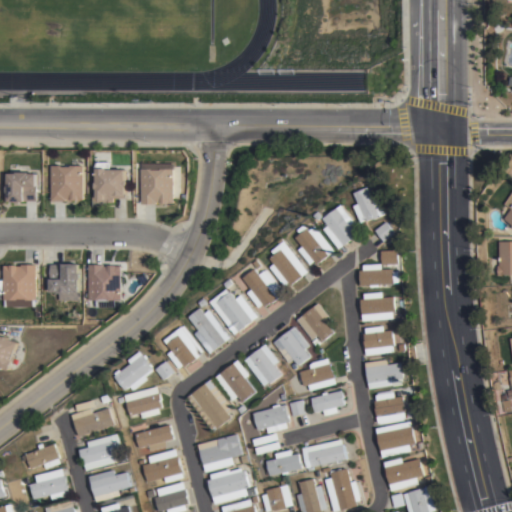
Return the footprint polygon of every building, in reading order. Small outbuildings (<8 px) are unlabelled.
[(127,179),(128,179),(128,185),(127,185),(127,198),(114,197),(114,202),(106,202),(106,201),(98,201),(98,200),(93,200),(93,194),(98,194),(98,188),(97,188),(97,182),(98,182),(98,168),(96,168),(96,160),(111,161),(111,168),(127,169),(127,179)] [(175,202),(157,202),(157,203),(143,203),(143,163),(175,163),(175,202)] [(52,165),(62,165),(62,166),(71,166),(71,165),(84,165),(84,199),(72,199),(72,198),(67,198),(67,200),(52,200),(52,165)] [(9,201),(9,191),(8,191),(7,186),(9,186),(9,173),(18,173),(18,172),(30,172),(30,173),(38,173),(38,200),(9,201)] [(369,186),(375,198),(377,197),(388,213),(374,219),(368,221),(368,219),(362,222),(355,205),(360,203),(356,193),(369,186)] [(510,208),(504,204),(511,193),(511,224),(503,218),(510,208)] [(356,221),(352,225),(359,234),(341,249),(325,228),(330,224),(325,218),(343,204),(356,221)] [(321,211),(324,215),(320,219),(316,214),(321,211)] [(388,220),(397,232),(385,241),(376,229),(388,220)] [(336,250),(318,264),(316,261),(311,264),(300,249),(304,246),(297,237),(302,233),(299,229),(307,224),(311,229),(317,225),(336,250)] [(310,271),(293,285),(290,282),(286,285),(271,266),(275,263),(272,258),(277,254),(274,250),(282,244),(280,242),(284,238),(310,271)] [(511,274),(498,274),(498,240),(511,240),(511,274)] [(383,250),(399,249),(399,263),(384,264),(383,250)] [(254,263),(259,259),(264,266),(259,269),(254,263)] [(80,273),(81,273),(82,278),(80,278),(80,291),(79,291),(79,299),(59,299),(59,293),(58,293),(58,291),(51,291),(51,279),(51,264),(64,264),(64,263),(80,263),(80,273)] [(361,270),(364,270),(364,264),(383,263),(383,269),(394,268),(395,270),(400,270),(400,281),(395,282),(362,284),(361,270)] [(37,299),(26,299),(26,298),(17,298),(17,299),(4,299),(4,265),(22,265),(22,264),(37,264),(37,299)] [(89,264),(104,264),(104,266),(109,266),(109,265),(122,265),(122,299),(109,299),(109,298),(99,298),(99,299),(89,299),(89,264)] [(253,289),(244,277),(256,268),(261,274),(268,269),(285,293),(266,307),(264,304),(259,308),(248,292),(253,289)] [(211,300),(228,288),(231,292),(232,291),(237,298),(243,294),(259,316),(235,333),(211,300)] [(361,299),(366,298),(365,293),(384,292),(384,297),(396,296),(397,311),(394,311),(395,318),(363,321),(361,299)] [(3,307),(29,306),(29,299),(3,300),(3,307)] [(321,303),(334,321),(330,324),(335,332),(322,341),(318,335),(310,340),(291,314),(299,308),(304,315),(321,303)] [(201,329),(190,316),(201,307),(205,312),(209,309),(231,336),(211,353),(196,333),(201,329)] [(364,334),(367,333),(366,328),(385,325),(386,331),(395,330),(397,345),(395,345),(396,351),(367,355),(364,334)] [(202,352),(200,353),(201,355),(185,367),(184,365),(179,368),(168,353),(173,350),(165,340),(183,326),(202,352)] [(274,343),(296,326),(310,345),(306,349),(311,356),(299,365),(294,359),(289,363),(274,343)] [(12,360),(13,360),(9,370),(0,366),(0,334),(3,336),(4,335),(9,337),(9,338),(19,342),(12,360)] [(280,361),(275,365),(283,375),(271,384),(269,382),(264,386),(245,360),(267,344),(280,361)] [(132,363),(129,360),(140,352),(155,370),(147,376),(149,378),(134,390),(131,386),(126,390),(115,376),(132,363)] [(311,369),(310,363),(331,357),(337,383),(310,391),(309,385),(305,386),(303,381),(300,382),(299,377),(302,376),(301,371),(311,369)] [(239,359),(250,374),(246,377),(257,391),(243,402),(238,396),(233,400),(215,377),(239,359)] [(366,362),(389,359),(390,364),(402,362),(406,385),(395,386),(395,385),(370,389),(366,362)] [(167,361),(175,371),(164,380),(156,369),(167,361)] [(213,422),(207,426),(186,398),(212,379),(234,409),(229,413),(231,417),(217,428),(213,422)] [(158,387),(162,400),(160,400),(162,407),(160,408),(161,413),(143,418),(141,413),(131,416),(125,395),(158,387)] [(324,395),(324,393),(330,392),(330,393),(345,390),(347,397),(345,398),(347,405),(339,407),(340,412),(326,416),(325,410),(317,412),(313,398),(324,395)] [(375,401),(378,400),(377,395),(396,392),(397,397),(404,396),(408,418),(379,423),(375,401)] [(108,394),(110,401),(104,403),(102,396),(108,394)] [(511,399),(511,406),(503,408),(502,401),(511,399)] [(94,400),(96,406),(78,411),(76,404),(94,400)] [(305,400),(308,413),(294,416),(291,403),(305,400)] [(274,406),(282,404),(282,405),(287,404),(292,422),(288,422),(290,428),(269,433),(268,427),(259,430),(255,413),(275,408),(274,406)] [(92,408),(94,413),(110,408),(115,424),(79,436),(72,414),(92,408)] [(169,418),(174,439),(166,441),(168,447),(150,451),(149,445),(140,447),(135,427),(169,418)] [(413,421),(418,443),(411,444),(413,452),(384,458),(377,428),(413,421)] [(48,429),(52,443),(38,447),(34,433),(48,429)] [(89,447),(88,442),(119,432),(124,449),(117,451),(119,455),(113,456),(115,463),(87,472),(80,450),(89,447)] [(239,434),(244,455),(233,458),(235,464),(206,472),(199,444),(239,434)] [(342,462),(339,463),(338,461),(314,467),(314,470),(309,471),(308,468),(307,468),(303,448),(347,439),(351,459),(342,461),(342,462)] [(56,444),(61,458),(60,458),(62,463),(47,469),(45,464),(32,469),(27,455),(56,444)] [(177,449),(184,478),(166,482),(165,477),(148,482),(143,465),(150,463),(148,456),(177,449)] [(267,461),(277,459),(276,453),(292,450),(294,455),(300,453),(303,469),(271,476),(267,461)] [(404,458),(405,462),(419,459),(417,453),(426,450),(432,475),(419,478),(421,485),(392,492),(385,462),(404,458)] [(64,468),(71,495),(53,500),(51,495),(35,499),(31,484),(38,482),(36,476),(64,468)] [(209,481),(213,480),(211,474),(231,469),(231,471),(243,468),(244,471),(246,470),(247,476),(249,475),(252,486),(247,488),(249,495),(215,504),(209,481)] [(334,511),(326,479),(333,477),(332,473),(350,468),(353,482),(358,480),(363,500),(358,502),(359,506),(334,511)] [(114,470),(116,476),(128,472),(132,487),(120,490),(121,495),(97,502),(90,476),(114,470)] [(426,477),(432,476),(434,482),(428,484),(426,477)] [(315,478),(316,486),(323,485),(329,510),(323,511),(302,511),(298,495),(303,494),(300,482),(315,478)] [(0,480),(4,479),(9,496),(0,498),(0,480)] [(282,487),(281,481),(286,480),(288,485),(289,484),(294,505),(267,511),(263,495),(268,494),(267,490),(282,487)] [(159,511),(155,498),(159,496),(157,490),(183,482),(189,504),(185,505),(187,510),(179,511),(167,511),(167,510),(159,511)] [(432,486),(439,510),(432,511),(410,511),(405,494),(432,486)] [(249,489),(256,488),(257,494),(251,496),(249,489)] [(392,496),(403,493),(407,505),(395,508),(392,496)] [(252,499),(253,505),(255,505),(257,511),(224,511),(223,507),(252,499)] [(73,500),(76,511),(47,511),(46,507),(73,500)] [(102,511),(102,507),(121,503),(122,508),(130,506),(131,511),(102,511)]
